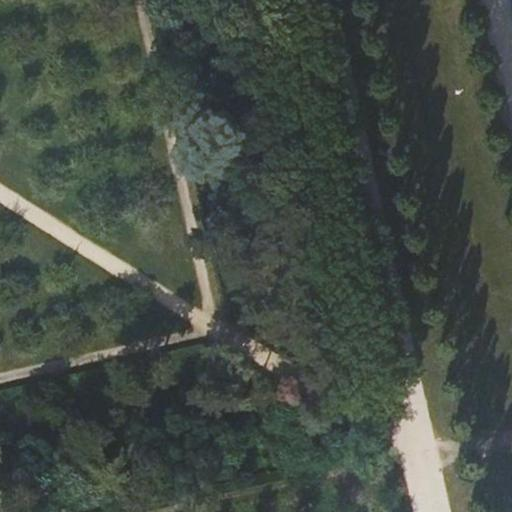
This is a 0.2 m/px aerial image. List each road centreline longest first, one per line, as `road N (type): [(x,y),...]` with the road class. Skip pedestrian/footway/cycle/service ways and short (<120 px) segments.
road 1 (track): [(426,511),(317,0)]
road 2 (track): [(0,192),(414,457)]
